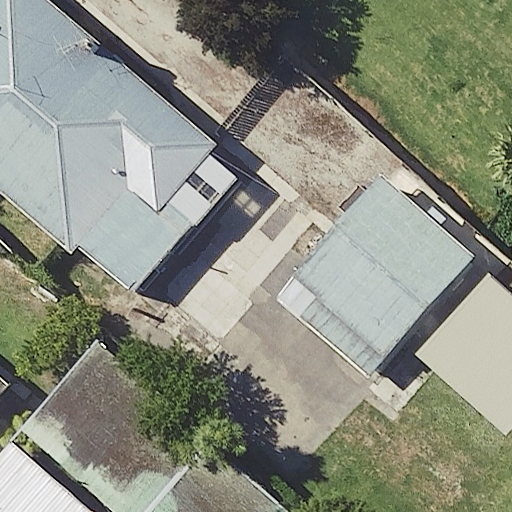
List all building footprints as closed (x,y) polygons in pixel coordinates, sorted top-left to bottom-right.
[(220,142),(50,0),(0,0),(0,191),(74,253),(129,188),(159,213),(220,142)] [(479,253),(386,175),(294,284),(387,362),(479,253)] [(511,436),(511,293),(494,278),(421,364),(510,439),(511,436)] [(140,511),(210,430),(101,339),(25,430),(122,511),(140,511)] [(0,404),(18,383),(0,368),(0,404)] [(97,511),(12,441),(0,455),(0,511),(97,511)]
